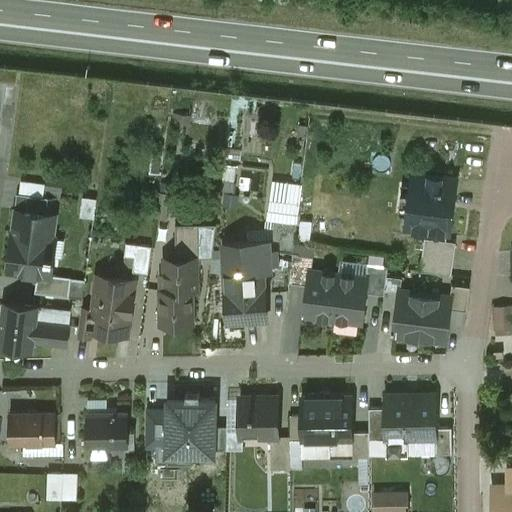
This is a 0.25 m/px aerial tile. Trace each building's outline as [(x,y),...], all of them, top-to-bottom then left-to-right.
[(229,119),(216,118),(215,127),(223,128),(221,146),(226,146),(229,119)] [(456,179),(413,173),(406,228),(449,233),(456,179)] [(275,178),(269,217),(300,222),(306,182),(275,178)] [(16,206),(12,232),(57,238),(60,211),(16,206)] [(204,254),(216,255),(216,223),(204,223),(204,254)] [(296,231),(280,229),(277,249),(276,255),(293,257),(293,254),(296,231)] [(57,238),(12,232),(7,271),(37,275),(52,276),(52,275),(57,238)] [(456,242),(424,238),(420,271),(452,275),(456,242)] [(138,255),(136,267),(151,269),(155,244),(130,241),(128,254),(138,255)] [(170,253),(171,270),(191,270),(192,290),(193,290),(198,289),(197,253),(170,253)] [(313,257),(293,254),(293,257),(289,283),(309,285),(311,270),(312,270),(313,257)] [(293,257),(276,255),(275,262),(276,263),(273,285),(273,290),(288,289),(289,283),(293,257)] [(262,256),(225,258),(227,290),(226,290),(228,322),(267,320),(264,288),(262,256)] [(388,267),(368,264),(366,277),(367,277),(365,293),(384,295),(385,291),(387,276),(388,267)] [(191,270),(171,270),(170,277),(171,290),(160,290),(160,324),(193,324),(193,290),(192,290),(191,270)] [(312,270),(311,270),(309,285),(305,316),(333,319),(339,274),(312,270)] [(135,276),(98,271),(93,305),(90,329),(94,329),(128,334),(135,276)] [(366,277),(339,274),(333,319),(361,323),(365,293),(367,277),(366,277)] [(52,276),(37,275),(35,293),(69,297),(71,278),(52,275),(52,276)] [(402,278),(387,276),(385,291),(399,293),(400,291),(402,278)] [(470,288),(452,285),(450,297),(451,297),(450,309),(467,311),(470,288)] [(400,291),(399,293),(394,334),(420,337),(426,294),(400,291)] [(450,297),(426,294),(420,337),(446,341),(450,309),(451,297),(450,297)] [(38,306),(4,302),(0,335),(0,346),(33,350),(34,341),(50,343),(53,322),(55,323),(57,309),(38,307),(38,306)] [(511,302),(496,304),(497,328),(511,327),(511,302)] [(90,329),(93,305),(82,304),(78,335),(93,337),(94,329),(90,329)] [(55,323),(53,322),(50,343),(67,345),(70,324),(55,323)] [(436,394),(385,395),(385,408),(385,439),(386,439),(408,438),(435,438),(436,438),(436,428),(436,394)] [(216,397),(167,396),(166,451),(215,452),(216,397)] [(277,396),(240,397),(241,437),(243,437),(243,434),(259,434),(259,437),(271,437),(278,437),(278,436),(277,396)] [(352,396),(301,396),(302,415),(302,440),(331,439),(353,439),(352,431),(352,396)] [(385,408),(369,408),(369,431),(369,439),(385,439),(385,408)] [(127,411),(88,412),(88,446),(91,446),(92,458),(107,457),(107,446),(128,445),(127,411)] [(56,413),(10,413),(11,443),(56,442),(56,413)] [(302,415),(290,415),(290,436),(290,440),(302,440),(302,415)] [(452,454),(452,428),(436,428),(436,438),(435,438),(436,454),(452,454)] [(353,439),(331,439),(331,457),(369,456),(369,452),(369,439),(369,431),(352,431),(353,439)] [(290,436),(278,436),(278,437),(271,437),(271,470),(290,469),(290,440),(290,436)] [(408,455),(408,438),(386,439),(387,452),(387,455),(408,455)] [(331,439),(302,440),(302,457),(331,457),(331,439)] [(385,439),(369,439),(369,452),(387,452),(386,439),(385,439)] [(63,472),(22,471),(21,497),(62,499),(63,472)] [(78,473),(63,472),(62,499),(77,499),(78,473)] [(511,511),(511,485),(508,485),(493,486),(493,511),(511,511)] [(374,500),(410,498),(410,487),(374,488),(374,500)] [(374,502),(374,511),(411,511),(410,500),(374,502)]
